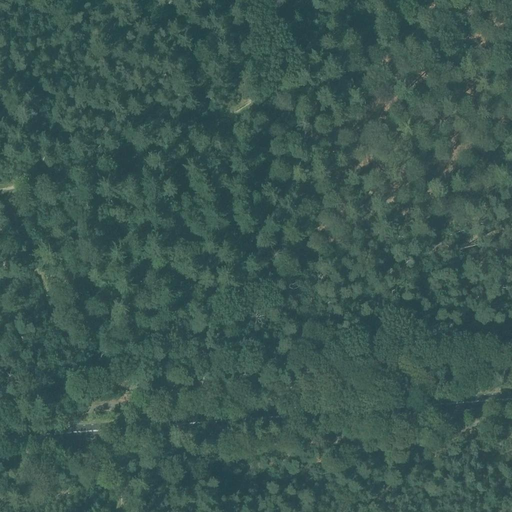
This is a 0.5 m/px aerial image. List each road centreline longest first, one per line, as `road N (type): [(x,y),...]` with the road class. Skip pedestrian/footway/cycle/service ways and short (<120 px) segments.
road 1 (primary): [(0,438),(511,399)]
road 2 (track): [(414,0),(177,119),(0,187)]
